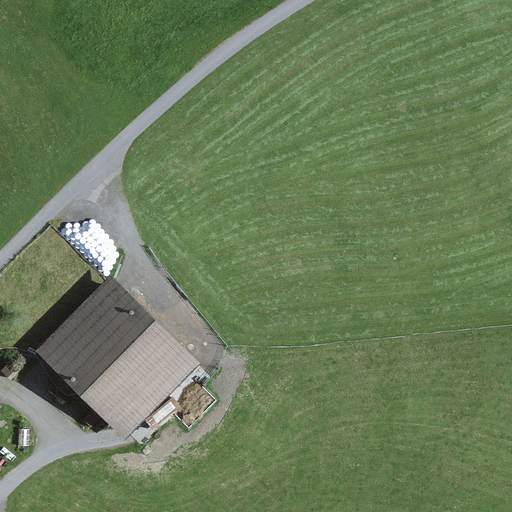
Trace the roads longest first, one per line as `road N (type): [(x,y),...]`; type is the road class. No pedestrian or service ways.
road 1 (track): [(0,494),(60,450),(143,443),(227,359),(147,266),(109,158)]
road 2 (track): [(308,0),(240,34),(0,263)]
